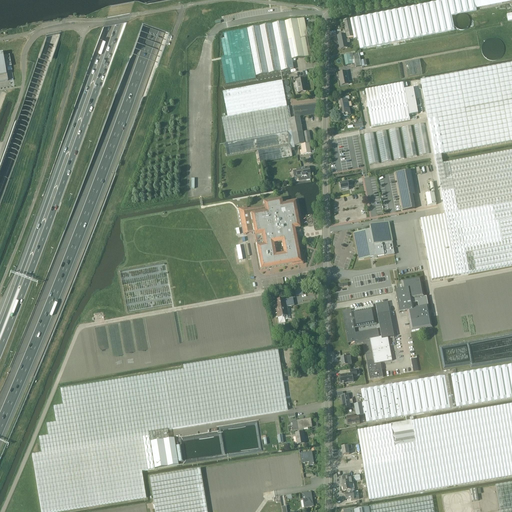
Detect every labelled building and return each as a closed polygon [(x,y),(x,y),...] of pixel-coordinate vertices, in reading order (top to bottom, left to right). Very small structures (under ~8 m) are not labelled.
[(511,0),(445,0),(404,8),(350,20),(352,28),(353,37),(354,39),(358,38),(360,49),(411,39),(454,30),(451,15),(477,10),(476,8),(511,0)] [(469,24),(469,23),(469,21),(469,20),(468,18),(467,17),(466,16),(465,16),(463,15),(462,15),(461,15),(459,16),(458,16),(457,17),(456,18),(455,20),(455,21),(454,22),(454,24),(455,25),(456,27),(456,28),(457,29),(458,29),(460,30),(461,30),(463,30),(464,30),(466,29),(467,28),(468,27),(469,25),(469,24)] [(294,69),(292,60),(309,57),(309,58),(311,57),(311,54),(309,55),(305,37),(308,37),(304,18),(247,29),(223,33),(220,39),(224,56),(220,57),(226,85),(256,79),(256,76),(294,69)] [(345,30),(352,28),(350,20),(343,21),(345,30)] [(58,255),(79,202),(99,149),(118,96),(133,56),(134,54),(144,58),(157,63),(156,65),(141,105),(123,158),(103,209),(83,262),(62,313),(35,377),(38,378),(64,313),(85,263),(105,210),(112,198),(143,110),(158,66),(165,46),(168,36),(169,32),(141,22),(131,56),(116,96),(97,149),(77,201),(56,254),(36,305),(9,367),(11,368),(38,305),(58,255)] [(62,202),(63,203),(88,134),(115,59),(128,22),(105,26),(93,56),(68,127),(43,197),(44,197),(69,128),(95,57),(106,27),(109,27),(120,25),(126,24),(114,59),(86,134),(62,202)] [(346,38),(353,37),(352,28),(345,30),(346,38)] [(0,178),(7,160),(9,161),(14,162),(16,163),(0,208),(0,212),(30,130),(31,126),(57,48),(63,31),(61,31),(49,33),(48,34),(44,44),(19,122),(17,126),(0,174),(0,178)] [(345,35),(338,36),(340,50),(348,48),(347,44),(350,43),(349,40),(346,40),(345,35)] [(504,52),(504,50),(504,47),(503,45),(502,43),(501,42),(499,40),(498,39),(495,39),(493,38),(491,38),(489,39),(487,40),(485,42),(484,43),(483,45),(482,47),(482,49),(482,52),(483,54),(484,56),(485,57),(486,59),(488,60),(490,60),(493,61),(495,60),(497,60),(499,59),(501,58),(502,56),(503,54),(504,52)] [(346,66),(353,64),(355,64),(356,67),(361,66),(359,53),(353,54),(351,54),(344,56),(346,66)] [(0,55),(0,82),(8,81),(5,67),(11,66),(9,55),(2,56),(2,55),(0,55)] [(420,59),(405,62),(407,77),(422,74),(420,59)] [(511,64),(458,73),(420,80),(435,157),(441,156),(447,154),(511,142),(511,64)] [(341,86),(349,84),(346,72),(339,73),(341,86)] [(299,93),(307,91),(304,79),(297,81),(299,93)] [(228,117),(222,118),(227,143),(292,131),(289,119),(282,81),(223,92),(228,117)] [(403,84),(365,91),(372,127),(410,120),(403,84)] [(350,115),(350,113),(349,107),(352,107),(351,102),(348,102),(348,100),(339,102),(342,116),(344,116),(345,117),(348,116),(348,115),(350,115)] [(314,104),(303,103),(303,112),(299,112),(299,114),(314,114),(314,104)] [(227,143),(225,144),(227,156),(258,150),(260,163),(293,157),(291,149),(295,148),(295,146),(310,144),(311,144),(309,131),(303,132),(300,119),(300,117),(289,119),(292,131),(227,143)] [(429,153),(424,124),(414,126),(420,155),(429,153)] [(417,156),(411,126),(402,128),(407,158),(417,156)] [(404,159),(398,129),(389,130),(394,160),(404,159)] [(376,133),(381,163),(391,161),(386,131),(376,133)] [(374,133),(364,135),(369,165),(379,163),(374,133)] [(302,150),(300,151),(301,155),(311,153),(310,144),(301,145),(302,150)] [(441,156),(435,157),(445,214),(511,202),(511,151),(443,164),(441,156)] [(311,180),(310,176),(311,175),(309,167),(297,170),(298,177),(299,177),(299,182),(311,180)] [(407,171),(395,173),(402,211),(415,209),(407,171)] [(349,187),(352,186),(351,182),(348,182),(340,184),(341,191),(349,190),(349,187)] [(425,194),(428,206),(433,205),(436,205),(435,200),(434,192),(425,194)] [(298,246),(301,246),(298,235),(296,235),(295,229),(300,228),(298,217),(300,216),(297,200),(283,203),(282,199),(264,203),(265,206),(247,209),(247,208),(239,209),(244,234),(255,232),(255,236),(256,236),(257,242),(262,269),(286,265),(292,264),(292,266),(303,264),(302,256),(300,257),(299,248),(298,246)] [(511,265),(511,202),(445,214),(420,219),(423,234),(432,281),(511,265)] [(384,255),(384,256),(394,254),(392,242),(393,242),(389,222),(370,226),(370,230),(353,233),(358,260),(384,255)] [(120,271),(127,312),(171,304),(164,263),(120,271)] [(401,281),(402,285),(397,286),(397,290),(395,291),(399,313),(407,311),(411,331),(432,327),(427,296),(425,297),(421,277),(401,281)] [(262,283),(263,288),(263,289),(282,285),(284,285),(283,278),(281,278),(261,282),(262,283)] [(285,298),(275,300),(276,309),(277,309),(278,317),(284,316),(284,320),(291,319),(289,307),(294,306),(293,298),(285,300),(285,298)] [(351,309),(343,311),(347,330),(346,331),(348,343),(354,342),(355,345),(357,344),(363,343),(366,362),(370,380),(383,377),(382,370),(381,363),(392,361),(388,338),(394,337),(388,302),(373,305),(373,308),(351,312),(351,309)] [(155,469),(151,442),(169,439),(168,430),(288,410),(278,351),(183,366),(184,370),(61,390),(63,405),(53,407),(56,423),(46,424),(49,436),(39,438),(42,454),(32,455),(41,511),(56,511),(146,498),(142,471),(155,469)] [(346,357),(340,358),(342,366),(348,365),(352,365),(350,353),(346,353),(346,357)] [(360,390),(366,423),(448,408),(511,397),(511,364),(443,376),(360,390)] [(358,369),(356,370),(350,371),(350,373),(340,375),(341,378),(339,379),(340,384),(353,382),(352,378),(352,376),(353,376),(359,375),(358,369)] [(352,403),(352,400),(349,400),(348,395),(341,396),(343,409),(350,408),(350,404),(352,403)] [(356,417),(364,416),(362,403),(354,404),(356,417)] [(511,404),(412,421),(391,424),(391,425),(358,431),(369,501),(424,492),(511,476),(511,404)] [(354,416),(347,417),(348,426),(359,424),(359,419),(355,419),(354,416)] [(312,427),(311,419),(292,422),(293,430),(312,427)] [(295,433),(297,445),(305,444),(303,432),(295,433)] [(179,465),(174,438),(169,439),(151,442),(155,469),(179,465)] [(348,446),(341,447),(343,455),(349,454),(348,450),(352,449),(356,449),(355,445),(351,446),(348,446)] [(312,452),(299,454),(301,464),(309,462),(310,466),(314,465),(312,452)] [(207,511),(206,499),(201,469),(150,477),(155,511),(207,511)] [(342,482),(343,491),(346,491),(350,490),(350,489),(351,489),(350,485),(354,484),(354,481),(361,480),(360,475),(353,476),(349,477),(349,474),(344,475),(342,478),(343,482),(342,482)] [(511,511),(511,482),(496,486),(500,511),(511,511)] [(351,489),(350,489),(350,490),(346,491),(346,494),(345,494),(346,499),(351,498),(351,500),(354,500),(353,492),(352,492),(351,489)] [(476,489),(470,490),(472,502),(478,501),(476,489)] [(314,507),(311,492),(302,494),(304,508),(314,507)] [(369,511),(434,511),(432,496),(369,507),(369,508),(369,511)]
